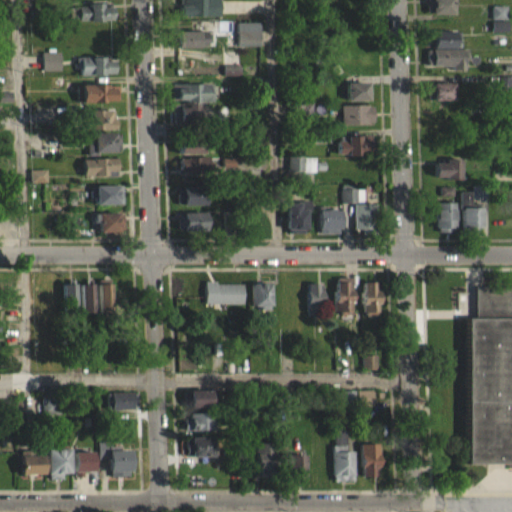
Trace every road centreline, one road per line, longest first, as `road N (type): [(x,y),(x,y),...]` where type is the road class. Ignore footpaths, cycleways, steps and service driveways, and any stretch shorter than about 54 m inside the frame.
road 1 (residential): [(0,262),(511,262)]
road 2 (residential): [(141,0),(160,508)]
road 3 (residential): [(0,510),(412,509)]
road 4 (residential): [(404,262),(395,0)]
road 5 (residential): [(404,262),(412,509)]
